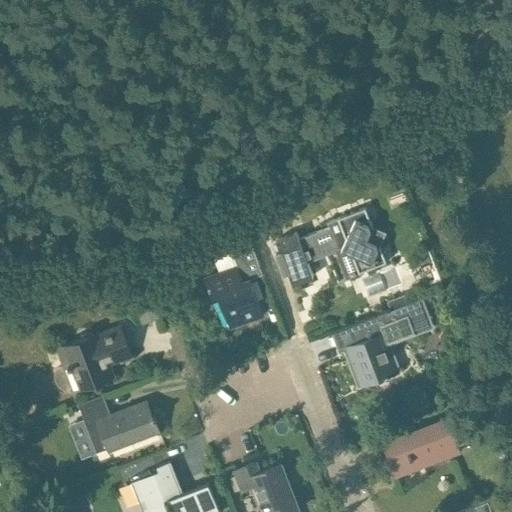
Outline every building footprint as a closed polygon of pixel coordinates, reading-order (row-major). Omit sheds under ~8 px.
[(293,195),(271,205),(277,221),(300,213),(293,195)] [(289,272),(293,283),(314,275),(308,261),(349,246),(359,272),(387,262),(380,244),(386,232),(373,226),(366,207),(354,212),(328,222),(330,226),(299,238),(297,232),(277,239),(278,244),(273,246),(284,274),(289,272)] [(219,270),(204,276),(212,299),(219,297),(221,302),(255,289),(251,278),(264,273),(258,257),(254,246),(234,253),(233,249),(214,256),(219,270)] [(264,315),(255,289),(221,302),(230,328),(264,315)] [(450,306),(444,290),(437,293),(443,309),(450,306)] [(388,300),(391,310),(403,306),(408,304),(404,294),(388,300)] [(160,318),(153,298),(134,305),(142,325),(160,318)] [(391,310),(340,330),(361,385),(399,370),(388,340),(412,331),(403,306),(391,310)] [(74,390),(114,375),(110,364),(132,356),(121,326),(99,335),(98,333),(58,348),(64,364),(57,367),(55,371),(55,377),(56,381),(58,384),(60,386),(63,388),(66,389),(69,390),(72,390),(74,390)] [(161,431),(148,398),(111,412),(103,393),(79,403),(98,452),(108,448),(109,452),(161,431)] [(382,441),(395,476),(452,455),(449,447),(466,441),(456,414),(439,420),(382,441)] [(209,482),(184,492),(171,461),(158,466),(160,470),(132,481),(144,511),(218,511),(221,511),(209,482)] [(236,469),(244,490),(256,485),(265,510),(258,511),(293,511),(299,510),(282,463),(260,471),(256,461),(236,469)]
